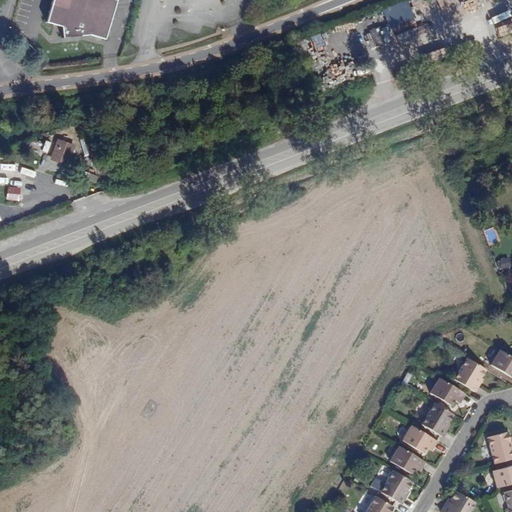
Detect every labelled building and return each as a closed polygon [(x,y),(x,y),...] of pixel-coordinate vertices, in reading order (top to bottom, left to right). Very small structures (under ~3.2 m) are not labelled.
[(110,0),(50,0),(44,22),(59,27),(60,39),(87,36),(102,41),(114,1),(110,0)] [(368,33),(373,47),(385,43),(380,29),(368,33)] [(338,55),(355,47),(353,42),(335,50),(338,55)] [(65,165),(72,146),(58,140),(51,160),(65,165)] [(21,189),(9,188),(8,199),(20,201),(21,189)] [(506,257),(495,261),(498,270),(509,266),(506,257)] [(158,279),(146,284),(149,292),(162,288),(158,279)] [(511,372),(511,357),(495,348),(485,365),(506,377),(510,371),(511,372)] [(475,377),(480,369),(462,358),(454,371),(452,370),(447,379),(470,393),(478,379),(475,377)] [(459,404),(464,395),(436,378),(427,393),(448,406),(452,400),(459,404)] [(443,424),(449,414),(432,404),(424,417),(421,415),(416,425),(440,439),(448,426),(443,424)] [(429,451),(435,442),(407,425),(398,441),(419,453),(422,447),(429,451)] [(493,464),(511,460),(511,441),(510,442),(508,432),(486,438),(493,464)] [(418,471),(423,462),(395,445),(386,460),(407,472),(410,467),(418,471)] [(495,489),(511,485),(511,466),(491,472),(495,489)] [(407,489),(411,481),(392,469),(384,482),(381,480),(375,491),(400,505),(408,490),(407,489)] [(472,499),(456,489),(451,497),(447,495),(439,509),(443,511),(465,511),(472,499)] [(511,511),(511,489),(503,491),(506,506),(503,507),(504,511),(511,511)] [(386,511),(390,506),(369,494),(359,511),(386,511)]
